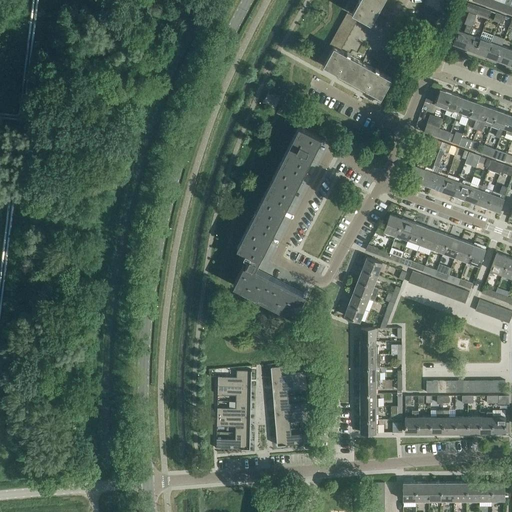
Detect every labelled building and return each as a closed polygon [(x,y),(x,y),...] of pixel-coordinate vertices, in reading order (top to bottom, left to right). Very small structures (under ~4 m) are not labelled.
[(383,0),(358,0),(352,12),(371,22),(378,10),(379,10),(381,7),(380,6),(383,0)] [(493,0),(491,7),(502,10),(505,3),(496,0),(493,0)] [(477,13),(479,7),(468,3),(465,9),(477,13)] [(502,10),(511,13),(511,5),(505,3),(502,10)] [(490,11),(479,7),(477,13),(487,18),(490,11)] [(347,12),(344,17),(355,23),(358,18),(359,19),(359,18),(347,12)] [(344,17),(341,22),(352,28),(355,23),(344,17)] [(341,22),(338,28),(349,34),(352,28),(341,22)] [(465,47),(473,26),(467,24),(464,31),(458,29),(453,43),(465,47)] [(465,47),(476,51),(481,37),(475,35),(477,27),(473,26),(465,47)] [(338,28),(335,33),(347,39),(349,34),(338,28)] [(491,41),(493,34),(483,30),(481,37),(476,51),(486,55),(491,41)] [(335,33),(333,38),(344,44),(347,39),(335,33)] [(340,73),(352,80),(363,61),(350,54),(351,53),(348,51),(347,52),(341,49),(344,44),(333,38),(330,43),(334,45),(324,64),(336,71),(336,72),(339,74),(340,73)] [(486,55),(498,59),(503,45),(491,41),(486,55)] [(498,59),(508,63),(511,52),(511,48),(503,45),(498,59)] [(363,61),(352,80),(365,86),(364,88),(368,90),(368,89),(381,96),(392,77),(379,70),(379,69),(376,67),(376,68),(363,61)] [(447,109),(452,93),(440,88),(434,104),(447,109)] [(263,101),(275,107),(280,98),(268,92),(263,101)] [(457,117),(464,97),(452,93),(447,109),(453,111),(451,115),(457,117)] [(469,117),(475,101),(464,97),(457,117),(460,118),(459,120),(466,122),(468,117),(469,117)] [(478,129),(486,105),(475,101),(469,117),(476,119),(473,127),(478,129)] [(492,125),(498,109),(486,105),(478,129),(481,130),(484,122),(492,125)] [(503,127),(504,127),(509,114),(498,109),(492,125),(498,128),(497,130),(496,135),(499,137),(503,127)] [(425,131),(437,135),(440,127),(428,123),(425,131)] [(233,284),(294,315),(306,292),(305,292),(305,293),(257,269),(263,259),(259,257),(320,136),(321,137),(322,136),(299,125),(237,246),(245,251),(243,254),(249,257),(245,264),(244,264),(233,284)] [(437,135),(448,139),(451,131),(440,127),(437,135)] [(448,139),(460,143),(463,135),(451,131),(448,139)] [(460,143),(471,147),(474,139),(463,135),(460,143)] [(444,150),(447,142),(442,141),(441,143),(436,142),(434,147),(441,149),(436,164),(439,165),(444,150)] [(458,146),(447,142),(444,150),(455,154),(458,146)] [(481,152),(493,156),(496,148),(484,144),(481,152)] [(498,157),(505,160),(507,153),(500,151),(500,150),(496,148),(493,156),(498,158),(498,157)] [(466,158),(465,161),(476,165),(480,155),(469,151),(466,158)] [(477,163),(483,165),(486,157),(481,155),(477,163)] [(500,173),(501,171),(504,163),(492,159),(490,167),(489,169),(500,173)] [(408,177),(420,181),(426,165),(418,162),(417,165),(413,163),(408,177)] [(511,166),(504,163),(501,171),(511,175),(511,166)] [(426,165),(420,181),(432,185),(438,169),(426,165)] [(432,185),(443,189),(448,174),(441,172),(443,167),(439,166),(438,169),(432,185)] [(443,189),(454,194),(459,181),(458,181),(460,177),(455,176),(455,177),(448,174),(443,189)] [(454,194),(465,198),(471,183),(463,180),(463,182),(459,181),(454,194)] [(471,183),(465,198),(477,202),(483,185),(479,183),(478,185),(471,183)] [(477,202),(488,206),(493,191),(486,188),(487,184),(484,183),(483,185),(477,202)] [(493,191),(488,206),(499,210),(508,187),(502,184),(499,193),(493,191)] [(384,230),(396,234),(403,217),(390,212),(384,230)] [(396,234),(408,238),(414,221),(403,217),(396,234)] [(408,238),(420,243),(426,226),(414,221),(408,238)] [(420,243),(431,247),(438,230),(426,226),(420,243)] [(431,247),(443,251),(450,234),(438,230),(431,247)] [(443,251),(455,256),(462,239),(450,234),(443,251)] [(455,256),(467,260),(473,243),(462,239),(455,256)] [(473,243),(467,260),(479,265),(486,248),(473,243)] [(376,253),(388,257),(390,252),(378,247),(376,253)] [(388,257),(400,261),(401,256),(390,252),(388,257)] [(491,269),(502,273),(508,256),(497,252),(491,269)] [(367,256),(362,268),(378,274),(382,262),(367,256)] [(400,261),(411,266),(413,261),(401,256),(400,261)] [(502,273),(511,276),(511,257),(508,256),(502,273)] [(411,266),(423,270),(425,265),(413,261),(411,266)] [(423,270),(435,274),(437,269),(425,265),(423,270)] [(362,268),(358,279),(373,285),(378,274),(362,268)] [(399,277),(404,279),(407,271),(402,269),(399,277)] [(435,274),(447,279),(449,274),(437,269),(435,274)] [(409,281),(414,283),(419,272),(413,270),(409,281)] [(414,283),(420,286),(424,274),(419,272),(414,283)] [(420,286),(426,288),(430,276),(424,274),(420,286)] [(447,279),(459,283),(460,278),(449,274),(447,279)] [(426,288),(432,290),(436,278),(430,276),(426,288)] [(432,290),(437,292),(441,280),(436,278),(432,290)] [(460,278),(459,283),(471,288),(473,282),(460,278)] [(358,279),(353,291),(369,297),(373,285),(358,279)] [(437,292),(443,294),(447,283),(441,280),(437,292)] [(443,294),(449,296),(453,285),(447,283),(443,294)] [(449,296),(454,298),(458,287),(453,285),(449,296)] [(454,298),(460,300),(464,289),(458,287),(454,298)] [(482,292),(494,296),(496,291),(484,287),(482,292)] [(460,300),(465,302),(470,291),(464,289),(460,300)] [(353,291),(349,302),(364,308),(369,297),(353,291)] [(494,296),(506,301),(508,295),(496,291),(494,296)] [(476,310),(481,312),(485,300),(480,298),(476,310)] [(481,312),(487,314),(491,302),(485,300),(481,312)] [(364,308),(349,302),(344,314),(360,320),(364,308)] [(487,314),(492,316),(496,304),(491,302),(487,314)] [(492,316),(498,318),(502,307),(496,304),(492,316)] [(498,318),(504,320),(508,309),(502,307),(498,318)] [(387,308),(384,316),(389,318),(392,310),(387,308)] [(389,318),(384,316),(380,327),(386,327),(389,318)] [(361,327),(361,340),(376,340),(375,335),(378,335),(378,327),(361,327)] [(361,340),(361,353),(378,353),(378,345),(376,345),(376,340),(361,340)] [(361,353),(361,366),(380,366),(380,353),(378,353),(361,353)] [(286,365),(271,366),(272,382),(306,379),(305,370),(287,371),(286,365)] [(361,366),(361,379),(378,379),(380,379),(380,366),(361,366)] [(218,375),(218,384),(252,385),(252,369),(237,369),(237,376),(218,375)] [(306,379),(272,382),(273,397),(289,396),(288,390),(307,388),(306,379)] [(361,379),(361,392),(376,392),(376,387),(378,387),(378,379),(361,379)] [(218,384),(218,394),(236,394),(236,400),(251,401),(252,385),(218,384)] [(361,392),(361,405),(379,405),(379,397),(376,397),(376,392),(361,392)] [(506,394),(498,394),(498,401),(498,403),(509,403),(509,395),(509,394),(506,394)] [(289,396),(273,397),(275,413),(308,410),(308,401),(289,403),(289,396)] [(217,406),(217,416),(251,416),(251,401),(236,400),(236,407),(217,406)] [(361,405),(361,418),(376,418),(376,413),(379,413),(379,405),(361,405)] [(419,431),(419,416),(418,416),(418,409),(412,409),(412,416),(406,416),(406,431),(419,431)] [(437,416),(431,416),(431,431),(443,431),(443,409),(437,409),(437,416)] [(449,409),(443,409),(443,431),(456,431),(456,416),(449,416),(449,409)] [(308,410),(275,413),(276,429),(291,427),(291,421),(309,419),(308,410)] [(487,416),(481,416),(481,431),(493,431),(493,411),(487,411),(487,416)] [(505,411),(493,411),(493,431),(505,431),(505,421),(506,416),(505,416),(505,411)] [(217,416),(217,425),(236,425),(235,432),(251,432),(251,416),(217,416)] [(431,416),(419,416),(419,431),(431,431),(431,416)] [(468,416),(456,416),(456,431),(468,431),(468,416)] [(481,416),(468,416),(468,431),(481,431),(481,416)] [(376,418),(361,418),(361,431),(378,431),(378,423),(376,423),(376,418)] [(291,427),(276,429),(277,445),(311,442),(310,432),(292,434),(291,427)] [(217,438),(217,447),(250,448),(251,432),(235,432),(235,438),(217,438)] [(416,499),(416,481),(403,481),(403,499),(416,499)] [(429,481),(416,481),(416,499),(429,499),(429,481)] [(441,481),(429,481),(429,499),(441,499),(441,481)] [(454,481),(441,481),(441,499),(454,499),(454,481)] [(467,481),(454,481),(454,499),(467,499),(467,481)] [(479,481),(467,481),(467,499),(479,499),(479,481)] [(492,481),(479,481),(479,499),(492,499),(492,481)] [(505,481),(492,481),(492,499),(505,499),(505,481)] [(295,511),(297,505),(273,501),(271,511),(295,511)]
